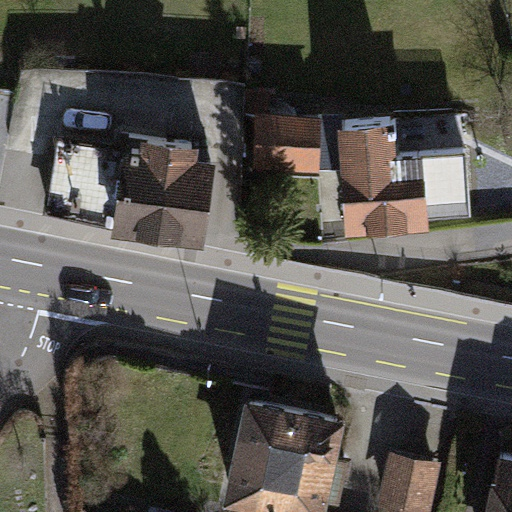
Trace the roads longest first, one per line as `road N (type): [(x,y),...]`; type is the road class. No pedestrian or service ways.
road 1 (primary): [(54,269),(511,360)]
road 2 (residential): [(511,239),(354,258)]
road 3 (residential): [(0,390),(54,269)]
